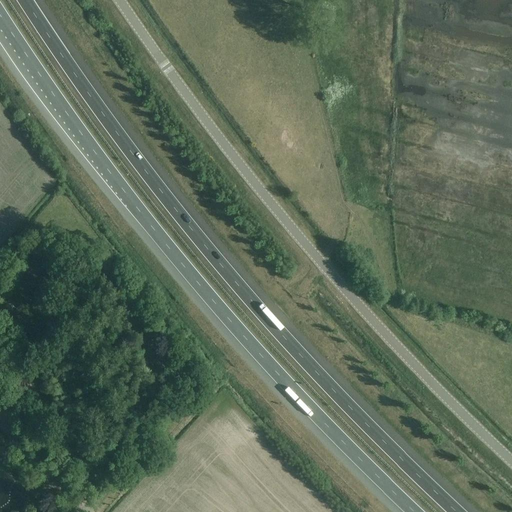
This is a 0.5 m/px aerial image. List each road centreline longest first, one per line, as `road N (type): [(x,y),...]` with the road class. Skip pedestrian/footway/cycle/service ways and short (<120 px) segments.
road 1 (motorway): [(457,511),(204,245),(24,0)]
road 2 (motorway): [(0,13),(97,157),(181,262),(262,358),(415,511)]
road 3 (unclassified): [(511,464),(320,264),(120,0)]
